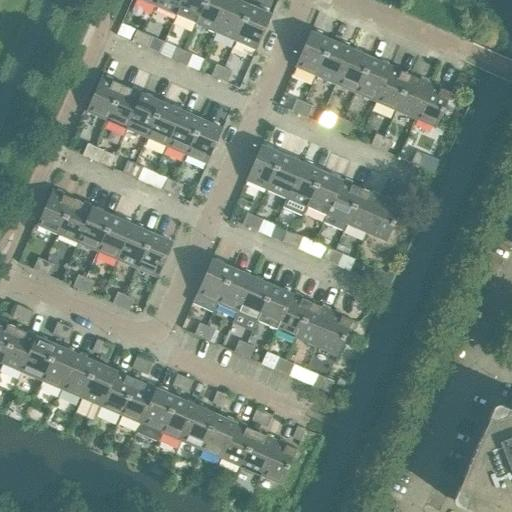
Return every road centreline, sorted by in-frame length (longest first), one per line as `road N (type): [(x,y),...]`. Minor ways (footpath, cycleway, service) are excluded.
road 1 (residential): [(406,511),(511,268)]
road 2 (residential): [(257,109),(95,42)]
road 3 (residential): [(48,155),(208,224)]
road 4 (residential): [(159,334),(136,334),(0,276)]
road 5 (residential): [(208,224),(364,290)]
road 6 (residential): [(412,176),(257,109)]
road 7 (residential): [(302,412),(164,351),(159,334)]
road 8 (residential): [(468,51),(344,0)]
road 9 (residential): [(208,224),(257,109)]
road 10 (residential): [(159,334),(208,224)]
